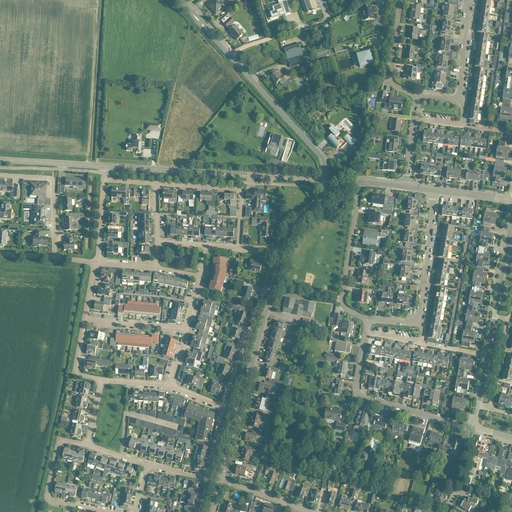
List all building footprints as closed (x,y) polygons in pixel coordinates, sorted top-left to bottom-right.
[(220,0),(213,0),(207,5),(216,15),(219,12),(221,12),(222,11),(222,9),(226,6),(220,0)] [(289,7),(286,0),(277,0),(279,6),(273,8),(272,8),(272,10),(273,10),(274,12),(272,13),(270,14),(272,19),(280,17),(282,16),(282,14),(284,13),(283,10),(289,8),(289,7)] [(316,0),(303,0),(308,13),(319,9),(316,0)] [(457,10),(458,5),(448,4),(447,6),(445,6),(444,11),(454,12),(454,10),(457,10)] [(411,15),(410,19),(413,20),(414,20),(416,20),(416,22),(422,22),(421,20),(422,18),(422,17),(423,15),(420,15),(421,7),(413,6),(411,15)] [(372,7),(362,9),(363,16),(362,16),(363,21),(364,21),(375,19),(374,15),(373,15),(372,7)] [(453,15),(454,12),(444,11),(443,16),(446,17),(445,19),(456,21),(457,16),(453,15)] [(234,23),(230,18),(228,15),(222,21),(224,24),(228,28),(230,30),(229,31),(237,40),(244,35),(235,26),(233,24),(234,23)] [(455,26),(456,21),(445,19),(445,22),(443,22),(442,27),(451,28),(452,26),(455,26)] [(488,24),(488,21),(480,19),(479,26),(488,27),(491,28),(491,24),(488,24)] [(417,40),(418,29),(430,30),(431,26),(417,25),(417,28),(409,27),(408,38),(412,39),(412,40),(417,40)] [(451,31),(451,28),(442,27),(441,32),(443,32),(443,34),(444,34),(444,36),(454,37),(454,32),(451,31)] [(443,42),(441,41),(440,46),(450,48),(450,45),(454,45),(454,40),(444,39),(443,42)] [(299,44),(284,49),(287,60),(303,55),(299,44)] [(449,50),(450,48),(440,46),(440,51),(439,51),(438,54),(452,56),(453,51),(449,50)] [(417,48),(414,48),(407,47),(405,59),(413,60),(414,52),(417,52),(417,48)] [(366,53),(362,54),(361,52),(356,53),(360,68),(374,64),(370,49),(365,51),(366,53)] [(331,55),(329,50),(315,54),(316,59),(331,55)] [(451,61),(452,56),(438,54),(439,57),(438,62),(447,63),(448,61),(451,61)] [(288,60),(290,68),(302,64),(308,62),(307,57),(300,59),(299,57),(288,60)] [(447,66),(447,63),(438,62),(437,68),(436,68),(436,70),(439,70),(450,72),(452,72),(452,67),(447,66)] [(416,80),(417,69),(425,70),(425,68),(425,66),(417,65),(416,68),(408,67),(407,74),(404,74),(403,78),(408,79),(408,80),(410,80),(410,79),(416,80)] [(449,77),(450,72),(439,70),(439,73),(436,73),(436,78),(445,79),(446,76),(449,77)] [(281,79),(279,77),(276,73),(275,71),(270,73),(272,76),(271,77),(274,81),(277,84),(279,82),(282,85),(287,81),(284,77),(281,79)] [(445,82),(445,79),(436,78),(435,83),(433,83),(432,89),(437,90),(447,91),(448,83),(445,82)] [(511,94),(504,94),(502,103),(510,105),(510,104),(511,100),(511,94)] [(385,104),(385,110),(401,111),(402,107),(402,106),(402,101),(396,100),(396,99),(390,98),(389,104),(385,104)] [(510,105),(502,103),(501,113),(511,115),(511,109),(509,109),(510,105)] [(511,120),(511,115),(501,113),(499,123),(507,125),(507,124),(508,120),(511,120)] [(400,128),(401,120),(393,119),(391,131),(400,132),(401,128),(400,128)] [(335,139),(338,136),(338,137),(340,136),(339,135),(340,134),(338,131),(339,130),(335,127),(334,127),(333,126),(329,130),(333,135),(332,136),(331,135),(327,139),(328,140),(329,142),(330,141),(337,149),(340,146),(335,139)] [(271,135),(267,146),(268,146),(265,153),(276,157),(279,149),(281,149),(281,150),(285,151),(282,161),(289,140),(282,138),(282,137),(274,134),(274,135),(271,135)] [(141,152),(142,145),(141,145),(141,141),(140,141),(141,135),(136,135),(135,140),(133,140),(133,144),(128,143),(128,146),(127,146),(127,147),(127,150),(133,150),(133,149),(137,149),(137,152),(141,152)] [(485,135),(483,140),(481,140),(480,149),(487,150),(489,135),(485,135)] [(399,142),(399,141),(398,141),(398,137),(390,136),(389,144),(386,144),(385,151),(388,152),(390,152),(397,153),(398,149),(397,149),(398,141),(399,142)] [(171,139),(168,144),(173,147),(176,141),(171,139)] [(506,144),(498,143),(497,153),(510,155),(511,149),(505,149),(506,144)] [(187,153),(186,153),(187,150),(181,150),(181,153),(177,152),(176,160),(186,161),(187,153)] [(509,160),(510,155),(497,153),(495,162),(503,164),(504,159),(509,160)] [(383,159),(382,170),(395,172),(396,161),(383,159)] [(473,181),(474,173),(467,172),(469,162),(465,161),(464,169),(463,176),(466,176),(466,180),(466,181),(466,180),(468,180),(468,181),(473,181)] [(415,166),(414,170),(416,171),(421,172),(421,175),(423,175),(424,176),(426,176),(427,175),(429,163),(423,162),(422,164),(417,164),(417,166),(415,166)] [(502,168),(503,164),(495,162),(494,172),(507,174),(508,169),(502,168)] [(429,163),(427,175),(434,176),(435,168),(435,164),(429,163)] [(439,165),(439,168),(435,168),(434,176),(440,177),(441,173),(444,173),(445,167),(445,164),(440,164),(439,165)] [(453,179),(454,170),(448,169),(448,167),(445,167),(444,173),(447,174),(447,178),(453,179)] [(463,176),(464,169),(461,169),(461,171),(454,170),(453,179),(460,180),(460,175),(463,176)] [(482,181),(484,172),(481,171),(480,174),(474,173),(473,181),(473,182),(475,183),(476,182),(479,182),(479,180),(482,181)] [(506,179),(507,174),(494,172),(492,182),(500,183),(501,179),(506,179)] [(86,181),(83,180),(83,179),(66,178),(65,186),(75,187),(75,189),(79,189),(79,187),(82,187),(82,186),(86,186),(86,181)] [(0,182),(0,191),(11,192),(13,192),(13,198),(19,198),(20,190),(14,190),(12,190),(12,183),(7,183),(7,184),(4,183),(0,182)] [(30,188),(30,191),(31,192),(31,195),(38,196),(38,199),(37,199),(37,205),(44,206),(44,199),(43,199),(43,196),(45,196),(46,185),(40,185),(40,186),(37,185),(31,184),(31,188),(30,188)] [(112,188),(112,197),(123,198),(124,204),(129,205),(129,195),(126,195),(126,189),(121,189),(118,189),(118,188),(112,188)] [(134,189),(134,197),(143,198),(142,205),(149,206),(149,207),(150,198),(149,198),(149,191),(146,191),(146,190),(134,189)] [(267,191),(262,191),(255,190),(255,193),(247,193),(247,200),(254,200),(253,212),(260,212),(260,200),(267,201),(267,191)] [(163,194),(163,198),(164,198),(164,200),(169,200),(169,203),(176,203),(177,195),(173,195),(173,191),(164,191),(164,194),(163,194)] [(179,195),(178,203),(183,203),(183,200),(189,200),(189,207),(194,207),(195,196),(193,196),(193,193),(187,192),(183,192),(183,195),(179,195)] [(280,198),(279,207),(290,208),(290,201),(296,202),(296,207),(301,208),(301,202),(302,202),(303,194),(295,193),(290,192),(290,193),(287,193),(286,199),(280,198)] [(201,196),(200,200),(206,201),(206,203),(206,204),(207,206),(209,207),(209,211),(207,211),(207,215),(212,216),(214,216),(216,194),(212,194),(212,193),(211,193),(211,194),(201,193),(201,196)] [(217,196),(217,202),(221,202),(224,201),(231,201),(230,217),(237,217),(237,208),(236,208),(237,197),(234,197),(235,195),(228,195),(228,194),(226,194),(226,195),(225,195),(225,197),(217,196)] [(373,199),(372,204),(384,205),(383,210),(387,211),(392,212),(394,205),(388,204),(389,196),(385,196),(381,195),(381,196),(374,195),(374,194),(373,194),(373,198),(372,198),(372,199),(373,199)] [(415,194),(415,198),(408,198),(407,206),(417,207),(417,204),(421,204),(422,195),(415,194)] [(68,199),(62,199),(62,205),(63,205),(63,211),(72,211),(72,210),(73,209),(73,207),(72,206),(71,200),(76,200),(75,195),(67,195),(68,199)] [(0,209),(0,218),(3,218),(3,219),(4,219),(5,219),(6,219),(7,219),(10,219),(11,210),(9,210),(9,203),(2,202),(1,208),(2,208),(1,210),(0,209)] [(34,206),(33,212),(35,214),(35,217),(34,217),(34,225),(37,226),(39,227),(40,227),(41,226),(45,226),(45,217),(44,217),(44,207),(34,206)] [(416,210),(417,207),(407,206),(407,211),(409,211),(409,214),(419,215),(420,210),(416,210)] [(486,208),(485,213),(484,218),(497,221),(498,215),(493,214),(494,210),(486,208)] [(368,219),(367,223),(375,224),(381,225),(382,221),(383,221),(383,217),(382,216),(383,213),(376,212),(375,212),(369,211),(368,215),(370,215),(369,220),(368,219)] [(141,216),(141,222),(149,222),(149,218),(151,218),(151,216),(151,213),(139,213),(139,216),(141,216)] [(65,219),(63,219),(63,226),(64,226),(64,231),(75,231),(75,229),(76,229),(76,228),(76,227),(76,226),(75,225),(74,225),(74,221),(79,219),(78,214),(65,214),(65,219)] [(419,220),(419,215),(409,214),(409,217),(406,217),(406,222),(415,223),(415,220),(419,220)] [(109,215),(109,224),(116,224),(117,215),(109,215)] [(252,217),(252,221),(252,226),(258,226),(258,224),(263,225),(262,237),(271,238),(271,232),(270,232),(271,225),(268,225),(268,219),(258,218),(258,217),(252,217)] [(496,226),(497,221),(484,218),(483,228),(490,229),(491,225),(496,226)] [(415,226),(415,223),(406,222),(405,230),(418,231),(418,226),(415,226)] [(176,236),(177,227),(174,227),(174,225),(168,224),(167,237),(171,237),(173,237),(173,235),(176,236)] [(455,228),(453,227),(445,226),(443,232),(452,234),(454,233),(455,228)] [(108,230),(108,238),(113,239),(116,240),(117,239),(118,239),(118,233),(123,233),(123,228),(109,227),(109,230),(108,230)] [(210,238),(211,228),(205,228),(205,229),(203,229),(202,235),(205,235),(205,236),(208,236),(208,238),(210,238)] [(234,230),(228,230),(228,238),(231,238),(231,240),(233,240),(237,240),(237,228),(234,228),(234,230)] [(489,234),(490,230),(490,229),(483,228),(481,238),(494,240),(495,235),(489,234)] [(202,235),(203,229),(194,229),(193,239),(196,239),(196,237),(199,237),(200,235),(202,235)] [(417,236),(418,231),(405,230),(404,238),(413,239),(414,236),(417,236)] [(33,237),(33,246),(35,246),(35,247),(37,247),(38,247),(38,246),(47,246),(47,238),(41,237),(41,231),(35,231),(35,237),(33,237)] [(378,233),(365,231),(364,235),(367,236),(367,238),(366,238),(365,244),(376,245),(377,237),(378,237),(378,233)] [(66,243),(64,243),(64,250),(74,250),(74,243),(73,243),(72,237),(65,237),(66,243)] [(413,241),(413,239),(404,238),(403,243),(406,243),(405,246),(416,247),(417,242),(413,241)] [(493,245),(494,240),(481,238),(479,248),(487,249),(487,244),(493,245)] [(152,241),(151,239),(141,239),(142,245),(141,247),(149,248),(149,245),(150,245),(150,241),(152,241)] [(123,243),(113,242),(113,245),(108,245),(107,253),(115,254),(115,257),(122,257),(122,254),(118,254),(119,248),(123,248),(123,243)] [(449,253),(450,246),(441,244),(440,251),(449,253)] [(150,248),(149,248),(141,247),(141,253),(138,252),(137,256),(151,258),(151,254),(151,252),(149,252),(150,248)] [(415,255),(416,250),(400,248),(399,257),(411,258),(412,255),(415,255)] [(486,254),(487,249),(479,248),(477,258),(490,260),(491,255),(486,254)] [(448,259),(449,253),(440,251),(439,257),(448,259)] [(375,253),(366,252),(365,255),(365,257),(361,257),(360,261),(363,262),(364,262),(364,263),(373,265),(374,258),(375,253)] [(411,261),(411,258),(399,257),(399,262),(404,262),(403,265),(414,266),(414,261),(411,261)] [(489,265),(490,260),(477,258),(475,267),(483,269),(484,264),(489,265)] [(216,272),(216,275),(215,275),(215,276),(214,277),(213,277),(212,282),(213,283),(212,286),(211,285),(209,289),(221,293),(226,278),(228,278),(229,275),(226,275),(226,259),(214,259),(214,264),(216,264),(216,267),(214,266),(214,272),(216,272)] [(251,260),(250,265),(252,266),(251,271),(260,273),(262,266),(259,265),(260,262),(251,260)] [(449,261),(440,260),(439,266),(448,268),(449,261)] [(413,271),(414,266),(403,265),(403,268),(401,267),(401,268),(398,267),(398,272),(400,272),(400,273),(410,274),(410,271),(413,271)] [(482,273),(483,269),(475,267),(474,277),(487,280),(487,274),(482,273)] [(102,270),(101,279),(104,279),(103,282),(110,283),(110,280),(111,280),(112,273),(115,274),(116,270),(107,269),(107,271),(102,270)] [(359,276),(358,283),(362,284),(363,284),(367,284),(368,274),(372,275),(372,270),(363,269),(362,271),(359,271),(359,276)] [(409,277),(410,274),(400,273),(399,277),(402,278),(402,281),(412,282),(413,277),(409,277)] [(486,285),(487,280),(474,277),(472,287),(479,289),(480,284),(486,285)] [(99,288),(99,289),(98,289),(98,290),(97,291),(97,292),(97,293),(98,293),(98,294),(109,296),(109,295),(110,295),(110,294),(111,293),(111,292),(110,292),(110,291),(110,290),(109,290),(110,285),(103,283),(102,287),(103,287),(103,288),(99,288)] [(245,287),(242,297),(245,298),(244,302),(247,303),(249,299),(252,289),(245,287)] [(437,287),(436,294),(444,296),(446,289),(437,287)] [(479,293),(479,289),(472,287),(471,294),(466,293),(465,296),(470,297),(483,299),(484,294),(479,293)] [(358,299),(357,303),(367,304),(368,297),(371,297),(372,295),(378,296),(379,291),(362,288),(362,292),(359,291),(358,297),(359,297),(359,299),(358,299)] [(387,303),(388,294),(383,293),(382,296),(379,295),(378,306),(383,307),(384,303),(387,303)] [(394,308),(395,297),(393,297),(393,294),(388,294),(387,303),(390,304),(389,307),(394,308)] [(403,305),(404,296),(399,295),(398,298),(395,297),(394,308),(399,308),(400,305),(403,305)] [(408,299),(409,296),(404,296),(403,305),(405,305),(405,309),(410,309),(411,299),(408,299)] [(482,304),(483,299),(470,297),(468,307),(476,308),(477,303),(482,304)] [(284,308),(283,313),(292,315),(302,317),(302,316),(311,318),(312,313),(314,304),(304,302),(301,302),(301,301),(295,300),(285,298),(283,308),(284,308)] [(96,302),(95,310),(103,311),(104,305),(110,306),(111,300),(104,299),(103,303),(96,302)] [(220,306),(221,302),(209,299),(210,299),(209,302),(204,301),(202,306),(211,309),(212,305),(214,306),(214,304),(220,306)] [(184,305),(185,303),(179,301),(173,300),(172,309),(175,310),(183,311),(183,308),(185,308),(186,306),(184,305)] [(136,314),(137,303),(130,302),(129,313),(130,313),(130,315),(134,315),(134,314),(136,314)] [(213,319),(215,310),(211,309),(202,306),(201,312),(206,313),(205,316),(213,319)] [(240,307),(238,315),(240,315),(237,322),(244,325),(246,319),(247,319),(249,315),(247,314),(248,310),(240,307)] [(475,313),(476,308),(468,307),(467,317),(479,319),(480,314),(475,313)] [(181,320),(182,317),(174,315),(173,321),(168,320),(168,324),(176,325),(176,322),(182,323),(183,320),(181,320)] [(210,327),(213,319),(205,316),(204,319),(199,318),(197,324),(210,327)] [(478,324),(479,319),(467,317),(465,327),(472,328),(473,323),(478,324)] [(275,329),(275,332),(284,335),(287,324),(274,321),(273,324),(275,325),(274,329),(275,329)] [(340,323),(342,324),(340,333),(345,333),(344,337),(349,338),(350,334),(351,335),(353,324),(354,324),(354,323),(351,323),(351,324),(340,322),(341,322),(340,323)] [(208,336),(210,327),(197,324),(196,329),(201,331),(200,334),(208,336)] [(232,332),(231,337),(232,337),(232,339),(236,338),(239,340),(241,335),(242,335),(242,334),(241,334),(242,332),(240,331),(242,328),(233,324),(231,328),(232,328),(232,332)] [(442,328),(439,327),(430,326),(429,332),(438,334),(440,334),(442,328)] [(472,332),(472,328),(465,327),(463,336),(476,339),(477,333),(472,332)] [(283,339),(284,335),(275,332),(272,331),(271,335),(272,335),(271,339),(273,340),(272,343),(282,345),(282,343),(279,342),(280,338),(283,339)] [(90,332),(89,339),(98,341),(98,339),(104,340),(105,334),(99,333),(99,334),(90,332)] [(127,347),(128,336),(126,335),(126,334),(122,334),(122,335),(121,335),(120,346),(127,347)] [(205,345),(208,336),(200,334),(199,337),(194,335),(192,341),(205,345)] [(146,348),(147,337),(146,337),(147,336),(143,336),(142,337),(140,337),(139,348),(146,348)] [(475,344),(476,339),(463,336),(461,346),(469,347),(470,343),(475,344)] [(167,340),(166,344),(175,347),(176,344),(177,344),(178,342),(167,338),(167,340)] [(343,343),(344,340),(330,338),(330,341),(336,343),(335,351),(349,354),(351,345),(343,343)] [(206,345),(205,345),(192,341),(191,346),(196,348),(195,351),(203,353),(204,353),(203,351),(204,349),(207,348),(206,346),(206,345)] [(88,346),(86,354),(95,356),(96,349),(102,350),(102,349),(103,345),(90,342),(90,346),(88,346)] [(280,350),(282,345),(272,343),(269,342),(268,345),(269,345),(268,350),(267,349),(266,352),(276,355),(277,349),(280,350)] [(375,356),(378,342),(375,342),(374,346),(372,346),(370,346),(369,351),(371,352),(370,355),(375,356)] [(227,343),(224,350),(225,352),(227,353),(225,358),(232,361),(236,350),(233,349),(234,345),(227,343)] [(165,347),(164,350),(173,353),(175,353),(176,351),(174,350),(175,347),(166,344),(165,347)] [(173,353),(164,350),(162,356),(173,359),(174,357),(172,356),(173,353)] [(200,362),(203,353),(195,351),(194,354),(189,353),(187,358),(200,362)] [(275,359),(276,355),(266,352),(265,356),(266,356),(264,363),(276,366),(278,361),(275,359)] [(468,360),(469,355),(462,354),(460,364),(473,366),(474,361),(468,360)] [(139,366),(139,370),(136,370),(135,376),(136,376),(137,376),(138,377),(139,376),(144,376),(144,373),(148,373),(148,367),(149,358),(144,357),(143,366),(139,366)] [(112,362),(103,360),(89,358),(90,358),(90,362),(85,361),(85,364),(84,369),(89,370),(89,368),(95,369),(96,365),(101,365),(101,366),(111,368),(112,362)] [(201,362),(200,362),(187,358),(186,364),(191,365),(190,368),(192,369),(198,371),(201,362)] [(345,376),(347,364),(340,362),(341,359),(335,359),(334,365),(335,366),(338,367),(337,374),(341,375),(340,375),(342,375),(345,376)] [(116,365),(115,374),(121,375),(121,374),(123,374),(123,375),(128,375),(129,369),(132,369),(133,360),(129,360),(128,366),(116,365)] [(472,371),(473,366),(460,364),(458,374),(466,375),(467,370),(472,371)] [(223,365),(221,369),(218,368),(217,369),(216,372),(217,373),(220,374),(219,374),(226,377),(229,367),(223,365)] [(265,369),(262,377),(271,380),(273,372),(276,373),(277,369),(267,366),(266,370),(265,369)] [(151,367),(151,377),(158,377),(158,375),(163,375),(163,368),(159,368),(159,367),(151,367)] [(192,386),(195,378),(189,376),(188,374),(184,372),(181,382),(192,386)] [(465,380),(466,375),(458,374),(457,384),(469,386),(470,381),(465,380)] [(364,376),(363,381),(365,381),(365,384),(370,385),(369,390),(374,391),(376,378),(366,376),(364,376)] [(205,379),(201,378),(199,377),(198,379),(195,378),(192,386),(199,389),(199,388),(202,389),(205,379)] [(385,387),(386,381),(386,380),(376,378),(374,391),(379,392),(380,386),(385,387)] [(213,385),(210,393),(215,395),(215,392),(220,394),(220,392),(221,392),(222,392),(222,390),(221,389),(222,387),(220,386),(222,383),(213,380),(211,385),(213,385)] [(343,389),(344,383),(336,381),(334,393),(333,396),(340,397),(341,394),(341,395),(342,388),(343,389)] [(394,395),(396,383),(386,381),(385,387),(384,389),(385,389),(385,388),(389,389),(388,394),(394,395)] [(261,383),(258,391),(265,393),(265,394),(269,395),(271,386),(278,388),(279,385),(269,382),(268,385),(261,383)] [(77,393),(80,394),(80,396),(84,397),(84,395),(88,396),(90,390),(91,390),(92,386),(90,386),(91,385),(89,385),(89,383),(85,383),(85,384),(82,383),(81,389),(75,388),(74,392),(72,392),(71,395),(76,396),(77,393)] [(404,392),(406,384),(396,383),(394,395),(399,396),(399,391),(404,392)] [(413,399),(415,386),(406,384),(404,392),(409,393),(408,398),(413,399)] [(420,384),(419,387),(415,386),(413,399),(418,400),(419,394),(424,395),(425,390),(426,385),(420,384)] [(468,391),(469,386),(457,384),(455,394),(462,395),(463,390),(468,391)] [(435,388),(435,391),(433,404),(438,405),(438,400),(443,401),(446,388),(443,388),(443,389),(435,388)] [(433,404),(435,391),(425,390),(424,395),(423,398),(424,398),(424,397),(428,398),(427,403),(433,404)] [(138,400),(139,393),(139,392),(138,392),(136,391),(136,392),(134,391),(134,393),(131,393),(130,400),(133,401),(133,399),(138,400)] [(159,394),(159,403),(158,403),(163,404),(164,403),(166,404),(167,397),(164,397),(165,394),(163,394),(163,393),(160,393),(159,393),(159,394)] [(505,406),(507,397),(508,395),(502,393),(499,404),(500,405),(505,406)] [(461,399),(462,395),(455,394),(453,403),(466,406),(467,400),(461,399)] [(173,405),(176,397),(175,397),(173,396),(171,395),(170,398),(167,397),(166,404),(167,404),(168,403),(173,405)] [(77,407),(86,409),(86,408),(87,408),(88,404),(87,404),(88,399),(77,396),(76,401),(78,402),(77,407)] [(257,397),(254,409),(265,412),(268,402),(269,402),(271,398),(263,396),(262,399),(257,397)] [(177,410),(178,407),(181,399),(176,397),(173,405),(172,408),(177,410)] [(182,400),(181,399),(178,407),(182,409),(182,410),(185,411),(188,404),(185,403),(186,401),(184,401),(184,400),(182,400)] [(465,411),(466,406),(453,403),(452,408),(453,408),(452,409),(451,413),(460,415),(461,411),(460,411),(460,410),(465,411)] [(201,421),(201,422),(197,441),(209,443),(208,442),(209,440),(210,440),(211,432),(210,432),(211,430),(212,430),(211,430),(211,427),(212,427),(215,415),(211,415),(211,413),(212,413),(205,410),(205,411),(201,410),(202,409),(198,408),(195,407),(196,407),(195,407),(193,406),(189,404),(185,416),(197,421),(199,416),(201,417),(201,416),(204,417),(203,421),(201,421)] [(341,418),(341,417),(342,409),(338,409),(337,412),(332,411),(332,410),(331,410),(332,408),(327,408),(324,422),(329,423),(329,420),(337,421),(336,430),(348,432),(349,426),(340,424),(341,418)] [(74,421),(83,423),(83,422),(84,422),(85,418),(84,418),(85,412),(74,410),(73,415),(75,415),(74,421)] [(366,422),(368,414),(360,411),(356,425),(351,424),(350,426),(355,427),(355,425),(360,427),(360,425),(365,426),(364,431),(363,434),(361,433),(358,444),(363,445),(369,423),(366,422)] [(251,422),(249,426),(259,429),(261,422),(265,423),(267,416),(257,413),(256,416),(252,415),(250,421),(251,422)] [(373,430),(372,432),(380,434),(379,437),(385,439),(388,429),(390,420),(385,418),(377,416),(377,417),(376,417),(375,422),(374,422),(374,425),(373,430)] [(82,426),(71,423),(70,428),(72,429),(71,434),(74,435),(74,436),(78,437),(79,436),(80,436),(80,435),(81,435),(82,431),(81,431),(82,426)] [(403,434),(406,425),(402,423),(401,426),(395,424),(393,427),(393,428),(391,434),(402,437),(401,441),(404,442),(406,435),(403,434)] [(411,433),(409,441),(421,445),(423,437),(422,437),(424,430),(414,427),(412,433),(411,433)] [(247,433),(245,441),(248,442),(249,441),(255,443),(255,440),(259,441),(261,433),(253,431),(252,435),(247,433)] [(441,442),(441,441),(442,437),(436,435),(437,433),(431,432),(428,444),(439,447),(441,442)] [(138,447),(141,440),(135,439),(135,438),(132,436),(130,442),(129,441),(128,446),(129,446),(129,447),(130,447),(130,448),(133,450),(134,449),(135,449),(135,446),(138,447)] [(141,437),(141,440),(138,447),(141,448),(141,451),(142,451),(141,452),(145,453),(145,452),(146,452),(147,450),(149,443),(150,440),(141,437)] [(444,443),(440,453),(449,456),(450,452),(457,454),(461,441),(454,438),(451,445),(444,443)] [(167,447),(163,446),(164,444),(159,442),(158,444),(156,452),(159,453),(158,456),(159,456),(159,457),(162,458),(163,457),(164,457),(164,455),(166,448),(167,447)] [(479,452),(478,456),(481,457),(478,469),(484,471),(485,468),(489,454),(491,446),(485,444),(485,443),(481,442),(480,448),(478,448),(478,451),(479,452)] [(156,452),(158,444),(155,443),(154,444),(149,443),(147,450),(150,450),(149,453),(150,454),(154,456),(154,455),(155,455),(156,452)] [(200,443),(198,451),(206,452),(207,453),(207,451),(208,449),(208,447),(205,447),(206,444),(200,443)] [(175,451),(175,450),(172,448),(173,446),(167,445),(167,447),(166,448),(164,455),(167,456),(167,458),(167,459),(167,460),(171,461),(171,460),(172,460),(173,457),(175,451)] [(489,454),(485,468),(491,469),(491,471),(494,472),(496,467),(498,458),(491,456),(491,455),(492,455),(495,446),(491,445),(491,446),(489,454)] [(241,455),(240,459),(250,462),(253,453),(259,455),(261,451),(243,446),(241,455)] [(72,462),(75,452),(69,451),(70,449),(66,448),(65,450),(64,449),(64,451),(63,451),(62,455),(63,455),(62,458),(68,459),(68,461),(72,462)] [(506,467),(507,461),(501,459),(501,457),(502,458),(502,457),(504,450),(500,449),(498,458),(496,467),(501,468),(500,474),(504,475),(506,467)] [(180,452),(175,451),(173,457),(176,458),(175,461),(176,461),(176,462),(180,463),(180,462),(181,463),(184,452),(181,451),(180,452)] [(80,453),(75,452),(72,462),(77,464),(78,461),(83,463),(85,454),(84,454),(85,453),(80,452),(80,453)] [(91,465),(96,467),(99,460),(96,459),(97,456),(96,456),(96,455),(92,454),(92,455),(91,454),(91,455),(89,455),(88,459),(89,460),(87,465),(90,466),(91,465)] [(107,463),(108,461),(107,460),(108,459),(104,458),(103,459),(102,461),(99,460),(96,467),(101,469),(101,470),(104,471),(105,470),(107,463)] [(107,463),(105,470),(108,471),(108,473),(112,475),(113,473),(115,466),(116,466),(117,464),(116,463),(116,462),(112,461),(112,462),(111,462),(110,464),(107,463)] [(195,466),(194,469),(202,470),(203,467),(204,468),(205,466),(205,464),(205,462),(204,462),(197,461),(196,461),(195,466)] [(124,469),(125,467),(124,466),(125,465),(121,464),(120,465),(119,465),(119,467),(116,466),(115,466),(113,473),(118,475),(118,476),(121,477),(122,476),(124,469)] [(238,466),(236,473),(245,475),(246,471),(251,473),(252,470),(253,470),(254,466),(245,464),(244,468),(238,466)] [(127,470),(124,469),(122,476),(127,478),(127,479),(130,480),(132,475),(133,475),(135,471),(133,470),(134,470),(133,469),(133,468),(129,467),(129,468),(128,468),(127,470)] [(264,482),(270,485),(270,484),(273,485),(275,480),(278,481),(278,482),(281,474),(278,473),(277,474),(266,470),(265,474),(269,476),(267,483),(264,482)] [(284,475),(282,480),(285,481),(282,489),(289,491),(289,489),(293,491),(292,492),(293,492),(296,481),(290,479),(290,477),(284,475)] [(160,478),(161,477),(155,476),(155,477),(152,477),(150,486),(158,488),(158,486),(159,485),(160,478)] [(176,480),(170,479),(170,480),(169,487),(174,488),(173,489),(177,490),(178,482),(175,482),(176,480)] [(189,487),(188,491),(195,492),(195,489),(198,490),(200,484),(184,481),(184,485),(187,485),(189,487)] [(296,487),(294,493),(297,494),(296,497),(303,499),(304,494),(307,496),(310,489),(311,485),(310,484),(310,483),(308,483),(308,482),(302,484),(304,488),(304,490),(296,487)] [(65,495),(67,484),(63,483),(62,485),(57,484),(56,486),(55,486),(54,491),(55,491),(55,492),(56,492),(55,494),(59,495),(60,493),(65,495)] [(72,485),(67,484),(65,495),(70,496),(70,497),(74,498),(75,497),(77,488),(72,487),(72,485)] [(131,487),(124,486),(120,485),(119,489),(125,491),(124,494),(132,496),(133,490),(130,490),(131,487)] [(448,494),(442,490),(444,487),(440,485),(438,488),(434,494),(438,496),(435,500),(441,504),(443,500),(444,500),(448,494)] [(88,491),(83,490),(84,489),(81,488),(79,494),(82,495),(81,498),(87,499),(87,498),(88,491)] [(313,490),(310,502),(318,504),(321,492),(313,490)] [(194,495),(195,492),(188,491),(187,495),(185,496),(182,495),(181,499),(196,502),(197,496),(194,495)] [(328,492),(325,504),(333,506),(336,495),(328,492)] [(108,495),(103,494),(102,501),(101,502),(107,503),(107,502),(110,502),(112,495),(108,494),(108,495)] [(479,495),(473,494),(472,499),(469,498),(468,502),(467,501),(467,500),(466,500),(465,500),(464,500),(464,501),(461,507),(469,511),(471,508),(472,508),(475,507),(475,505),(477,505),(478,500),(479,495)] [(342,495),(339,508),(345,509),(345,508),(347,509),(348,510),(350,500),(346,499),(346,496),(342,495)] [(130,506),(131,501),(123,499),(122,504),(121,504),(120,507),(128,508),(128,505),(130,506)] [(147,501),(146,506),(147,506),(154,508),(154,507),(155,503),(156,503),(157,500),(151,499),(150,501),(147,501)] [(195,508),(196,502),(181,499),(180,502),(184,503),(185,505),(185,509),(191,510),(192,507),(195,508)] [(226,501),(222,511),(240,511),(241,511),(231,508),(232,503),(226,501)] [(357,503),(355,511),(357,511),(367,511),(369,506),(357,503)]
